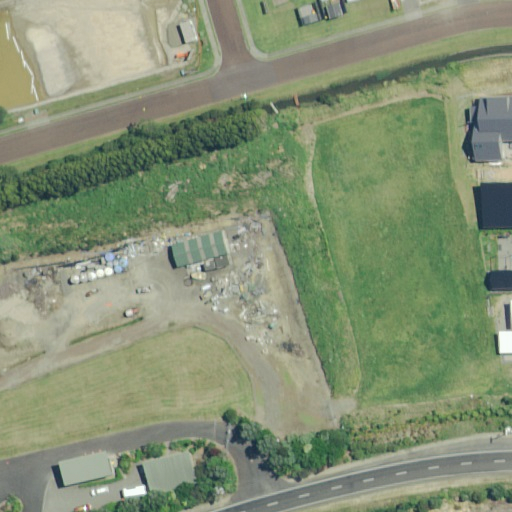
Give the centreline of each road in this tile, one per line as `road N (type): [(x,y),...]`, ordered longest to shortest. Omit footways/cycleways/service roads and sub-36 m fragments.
road 1 (residential): [(511,15),(446,23),(242,83)]
road 2 (secondary): [(249,511),(373,478),(511,460)]
road 3 (residential): [(242,83),(0,150)]
